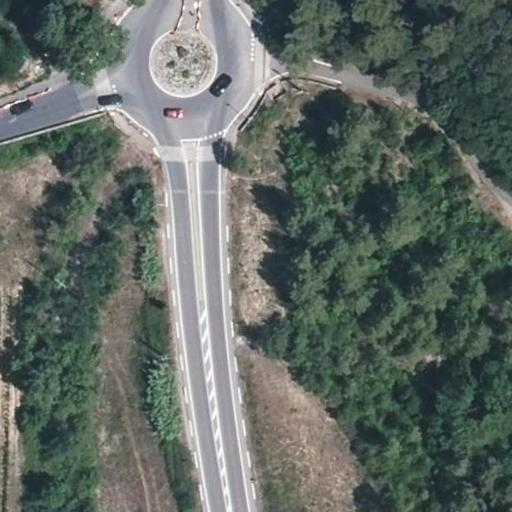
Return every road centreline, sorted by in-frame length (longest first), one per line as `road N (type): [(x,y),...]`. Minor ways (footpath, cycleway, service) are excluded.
road 1 (secondary): [(217,445),(206,151),(219,105)]
road 2 (secondary): [(162,114),(179,154),(190,286),(217,445)]
road 3 (unclassified): [(511,201),(429,110),(335,75),(271,63)]
